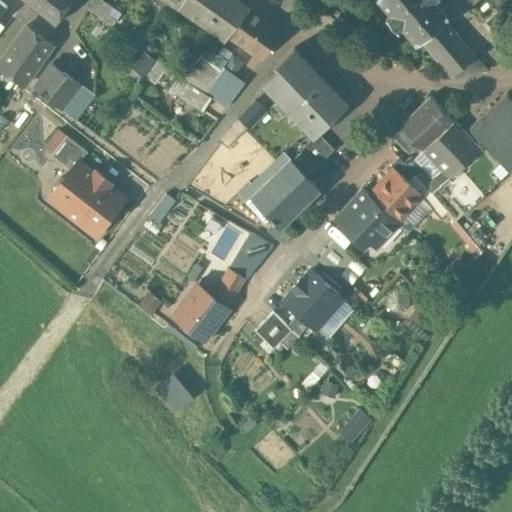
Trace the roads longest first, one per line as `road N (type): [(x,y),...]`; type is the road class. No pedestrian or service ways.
road 1 (residential): [(296,30),(185,167),(147,196),(88,281)]
road 2 (residential): [(389,81),(361,152),(253,285),(214,351)]
road 3 (residential): [(511,81),(389,81)]
